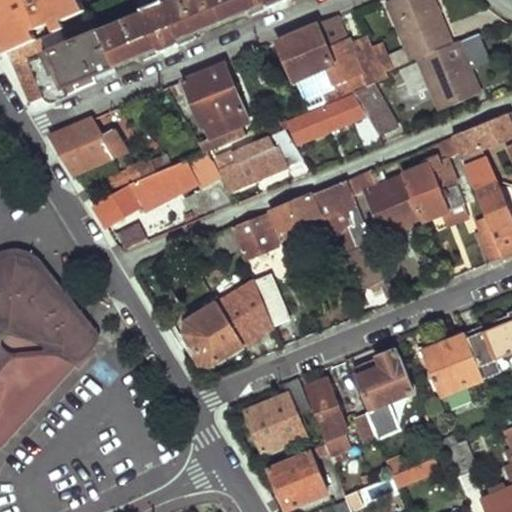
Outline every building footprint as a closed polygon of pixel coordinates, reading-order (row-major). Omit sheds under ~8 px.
[(0,0),(0,45),(5,54),(13,51),(41,38),(37,29),(54,22),(57,30),(67,26),(64,20),(82,11),(77,0),(0,0)] [(173,0),(167,2),(166,0),(141,0),(145,11),(101,29),(116,66),(143,55),(146,62),(200,39),(196,33),(251,10),(254,17),(295,0),(173,0)] [(438,0),(397,0),(392,2),(416,60),(424,57),(457,43),(438,0)] [(340,18),(281,42),(297,82),(325,71),(332,88),(337,86),(339,92),(296,109),(299,115),(357,91),(375,83),(393,76),(385,63),(366,72),(353,39),(349,40),(340,18)] [(101,29),(53,50),(46,36),(41,38),(13,51),(35,101),(47,95),(47,99),(52,101),(97,82),(94,74),(116,66),(101,29)] [(457,43),(424,57),(426,63),(466,46),(464,40),(457,43)] [(466,46),(426,63),(445,108),(484,90),(466,46)] [(226,65),(185,82),(210,137),(211,141),(233,132),(252,124),(226,65)] [(360,96),(383,137),(402,128),(375,83),(357,91),(360,96)] [(360,96),(287,127),(291,133),(299,147),(359,120),(368,137),(364,139),(371,151),(388,144),(383,137),(360,96)] [(511,115),(511,114),(456,137),(457,140),(463,156),(477,190),(488,186),(475,155),(511,139),(511,115)] [(94,120),(54,136),(78,175),(129,153),(117,131),(105,139),(94,120)] [(233,132),(211,141),(210,137),(200,142),(207,153),(218,149),(237,141),(233,132)] [(291,133),(224,161),(236,190),(307,161),(299,147),(291,133)] [(197,136),(169,151),(175,166),(190,160),(207,153),(200,142),(197,136)] [(457,140),(442,146),(448,162),(463,156),(457,140)] [(427,170),(407,178),(426,223),(443,216),(449,230),(472,220),(448,162),(442,146),(427,152),(432,162),(425,165),(427,170)] [(218,149),(207,153),(212,162),(221,157),(218,149)] [(207,153),(190,160),(192,163),(202,182),(219,173),(212,162),(207,153)] [(154,160),(105,180),(110,194),(160,172),(154,160)] [(192,163),(98,209),(106,221),(110,228),(149,205),(152,212),(202,184),(202,182),(192,163)] [(384,167),(350,181),(357,199),(363,196),(370,193),(391,184),(384,167)] [(391,184),(370,193),(389,238),(426,223),(407,178),(391,184)] [(350,181),(312,196),(321,217),(331,240),(345,233),(349,242),(344,244),(349,254),(353,252),(369,290),(382,285),(391,281),(365,219),(357,199),(350,181)] [(511,211),(499,181),(488,186),(477,190),(489,219),(506,258),(511,255),(511,211)] [(312,196),(275,212),(284,231),(279,233),(287,253),(298,248),(291,229),(321,217),(312,196)] [(363,196),(357,199),(365,219),(371,216),(363,196)] [(262,217),(235,228),(244,250),(249,263),(282,248),(274,229),(267,231),(262,217)] [(489,219),(477,225),(481,235),(479,236),(490,265),(506,258),(489,219)] [(130,249),(148,242),(140,224),(116,236),(122,247),(130,249)] [(235,228),(203,241),(212,261),(244,250),(235,228)] [(353,252),(349,254),(365,292),(369,290),(353,252)] [(0,452),(89,355),(86,353),(94,337),(62,297),(33,260),(18,260),(2,259),(0,260),(0,452)] [(307,259),(293,265),(308,302),(313,314),(328,307),(307,259)] [(455,270),(446,273),(449,282),(458,278),(455,270)] [(446,273),(439,276),(443,284),(449,282),(446,273)] [(274,275),(257,282),(257,283),(275,328),(276,329),(292,321),(274,275)] [(398,297),(391,281),(382,285),(388,300),(398,297)] [(257,283),(180,330),(195,356),(200,359),(206,370),(275,328),(257,283)] [(511,324),(499,330),(497,325),(468,336),(487,381),(501,375),(495,362),(511,356),(511,324)] [(468,336),(425,354),(444,399),(487,381),(468,336)] [(371,420),(378,437),(379,442),(401,433),(390,405),(414,394),(399,353),(379,360),(382,370),(359,379),(375,418),(371,420)] [(379,360),(355,369),(359,379),(382,370),(379,360)] [(288,394),(246,412),(264,452),(307,434),(299,417),(313,410),(301,381),(286,387),(288,394)] [(329,381),(309,389),(330,440),(325,442),(332,458),(347,450),(340,435),(349,431),(329,381)] [(368,415),(358,419),(368,441),(378,437),(371,420),(368,415)] [(459,437),(446,443),(449,451),(462,445),(459,437)] [(462,445),(449,451),(450,453),(459,477),(480,467),(470,442),(462,445)] [(311,449),(272,468),(291,510),(330,493),(311,449)] [(435,459),(394,476),(399,490),(440,472),(435,459)] [(394,476),(347,495),(349,500),(352,509),(399,490),(394,476)] [(511,511),(511,487),(484,499),(488,511),(511,511)] [(342,511),(353,511),(352,509),(349,500),(340,504),(342,511)]
